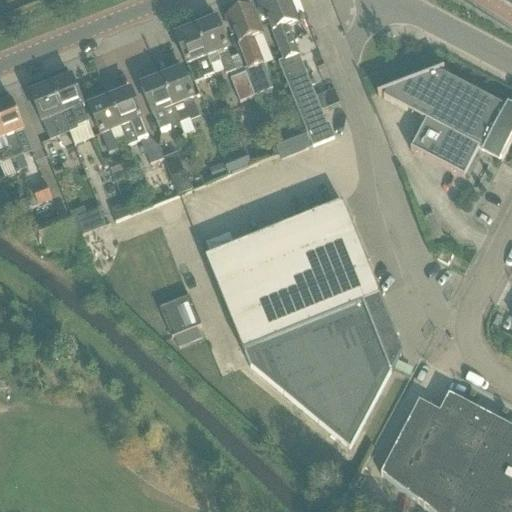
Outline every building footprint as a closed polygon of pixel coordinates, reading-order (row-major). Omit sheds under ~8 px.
[(278,65),(307,137),(312,149),(333,141),(328,128),(326,128),(298,58),(299,58),(288,29),(295,26),(284,0),(274,0),(269,2),(270,6),(263,9),(284,63),(278,65)] [(235,16),(228,19),(229,22),(237,43),(239,46),(238,47),(247,71),(244,72),(246,75),(255,99),(272,92),(262,67),(264,67),(254,42),(261,38),(259,34),(250,10),(235,16)] [(216,23),(196,31),(210,68),(211,68),(220,64),(222,70),(224,74),(225,78),(235,74),(226,51),(227,51),(226,47),(216,23)] [(196,31),(176,39),(185,63),(187,67),(188,67),(195,86),(204,82),(203,80),(214,76),(213,73),(211,68),(210,68),(196,31)] [(505,111),(442,78),(441,79),(440,78),(439,75),(444,73),(444,72),(377,97),(378,99),(378,98),(426,123),(411,152),(410,153),(464,181),(465,180),(464,180),(479,151),(483,153),(481,157),(499,166),(501,163),(502,163),(511,144),(511,109),(507,107),(505,111)] [(182,73),(162,81),(178,123),(188,119),(190,124),(200,120),(192,102),(193,101),(182,73)] [(232,81),(229,82),(238,106),(255,99),(246,75),(232,81)] [(173,109),(162,81),(159,83),(158,81),(156,79),(146,83),(145,86),(146,88),(142,89),(161,136),(170,132),(163,113),(173,109)] [(71,81),(51,89),(62,117),(70,135),(89,127),(82,109),(83,109),(80,102),(71,81)] [(51,89),(31,97),(39,118),(42,125),(42,124),(50,143),(70,135),(62,117),(51,89)] [(131,94),(110,102),(121,130),(128,149),(142,143),(146,154),(158,149),(148,141),(141,123),(142,122),(139,116),(131,94)] [(110,102),(90,110),(98,131),(101,138),(109,156),(118,153),(111,134),(121,130),(110,102)] [(2,109),(0,109),(0,121),(1,123),(0,124),(0,132),(1,135),(5,134),(7,140),(5,141),(14,162),(23,159),(32,155),(12,104),(9,106),(8,104),(2,107),(2,109)] [(0,165),(2,165),(3,167),(14,162),(5,141),(7,140),(5,134),(1,135),(0,132),(0,124),(1,123),(0,121),(0,165)] [(312,150),(312,149),(307,137),(275,150),(280,163),(312,150)] [(223,164),(228,177),(250,169),(245,156),(223,164)] [(110,169),(113,178),(128,172),(125,163),(110,169)] [(213,184),(227,178),(222,165),(208,171),(213,184)] [(185,173),(170,179),(177,198),(192,192),(185,173)] [(45,186),(30,192),(37,209),(51,203),(45,186)] [(123,203),(108,209),(114,223),(115,225),(129,220),(128,217),(123,203)] [(78,238),(103,227),(93,206),(69,218),(78,238)] [(277,393),(350,452),(391,374),(401,355),(342,210),(342,209),(341,206),(205,260),(249,370),(277,393)] [(78,243),(69,218),(33,232),(39,247),(42,245),(46,255),(78,243)] [(437,263),(447,268),(453,258),(442,252),(437,263)] [(189,300),(160,311),(171,341),(200,330),(189,300)] [(511,511),(511,431),(449,398),(439,416),(419,405),(409,422),(380,478),(426,511),(511,511)]
